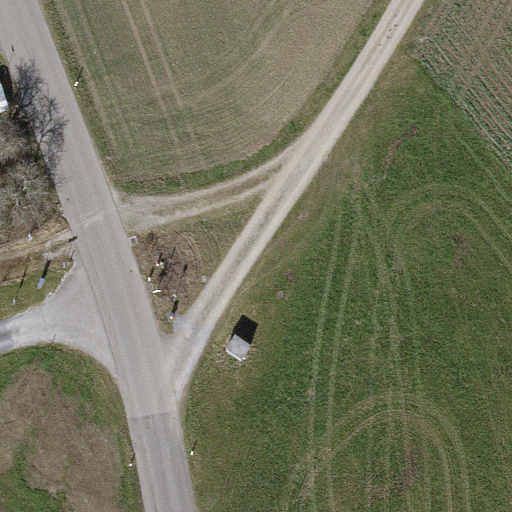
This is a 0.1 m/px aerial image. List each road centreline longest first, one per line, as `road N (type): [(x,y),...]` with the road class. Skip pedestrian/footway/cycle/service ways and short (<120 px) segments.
road 1 (unclassified): [(11,0),(123,300),(171,511)]
road 2 (track): [(404,0),(149,394)]
road 3 (track): [(95,218),(194,205),(310,152)]
road 4 (track): [(0,337),(123,300)]
